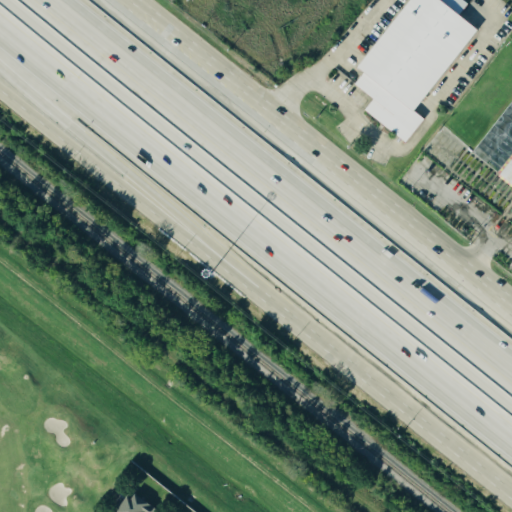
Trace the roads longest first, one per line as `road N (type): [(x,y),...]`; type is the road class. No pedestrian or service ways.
road 1 (motorway): [(0,21),(511,429)]
road 2 (motorway): [(511,379),(38,0)]
road 3 (primary): [(511,306),(120,0)]
road 4 (primary): [(213,257),(511,495)]
road 5 (motorway): [(0,62),(213,257)]
road 6 (primary): [(0,87),(213,257)]
